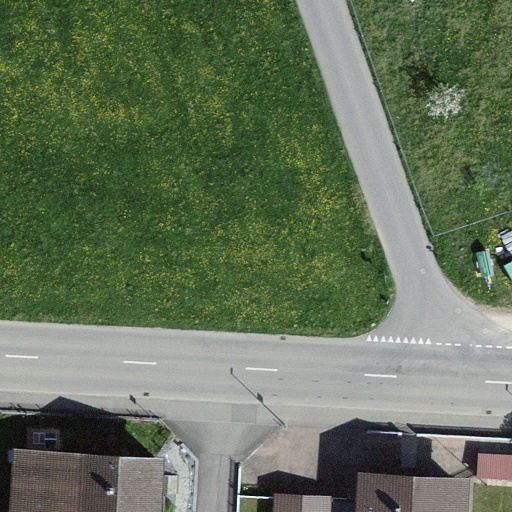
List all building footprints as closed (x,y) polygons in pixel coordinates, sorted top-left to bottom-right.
[(511,244),(503,247),(511,272),(511,244)] [(77,511),(81,442),(12,439),(9,511),(77,511)] [(165,445),(81,442),(77,511),(163,511),(164,494),(178,494),(179,474),(164,473),(165,445)] [(511,449),(477,448),(476,474),(511,475),(511,449)] [(467,511),(470,465),(356,460),(354,511),(467,511)] [(330,511),(331,489),(273,487),(272,511),(330,511)]
